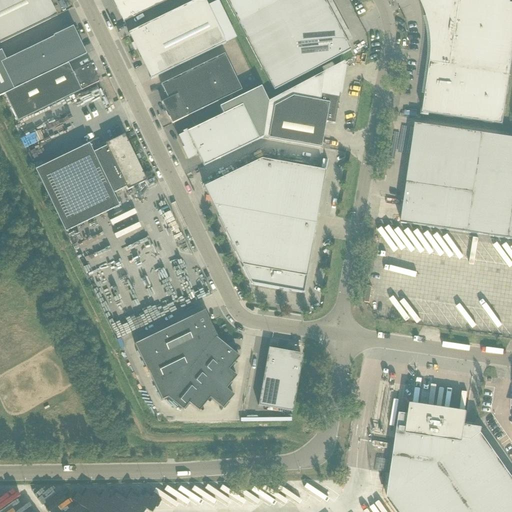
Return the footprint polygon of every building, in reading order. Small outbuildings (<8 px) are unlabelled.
[(49,0),(0,0),(0,43),(57,16),(49,0)] [(117,0),(120,6),(117,8),(123,21),(123,22),(123,23),(169,0),(117,0)] [(142,58),(147,55),(157,76),(225,44),(204,0),(197,0),(128,34),(129,35),(131,34),(142,58)] [(225,0),(238,24),(273,91),(350,51),(323,0),(225,0)] [(452,57),(450,66),(430,63),(423,113),(503,125),(511,63),(511,4),(511,0),(419,0),(421,2),(422,5),(423,8),(426,7),(427,9),(432,7),(434,12),(431,13),(432,14),(433,22),(434,29),(434,36),(433,44),(431,54),(452,57)] [(68,64),(86,55),(85,53),(84,54),(72,28),(55,37),(54,36),(53,37),(5,60),(0,49),(0,96),(4,94),(17,122),(53,104),(98,83),(95,76),(94,76),(93,73),(94,73),(90,65),(72,73),(68,64)] [(168,99),(161,102),(172,124),(241,91),(224,55),(161,85),(168,99)] [(178,136),(178,137),(187,155),(196,151),(203,166),(258,140),(263,138),(268,106),(268,102),(261,87),(219,107),(223,115),(178,136)] [(268,106),(263,138),(268,139),(321,148),(326,122),(334,124),(339,98),(338,98),(321,95),(320,102),(293,97),(274,107),(268,106)] [(511,138),(415,124),(401,223),(511,239),(511,138)] [(106,147),(93,153),(89,144),(35,170),(65,233),(119,207),(113,194),(126,188),(127,191),(146,181),(124,135),(105,144),(106,147)] [(250,285),(303,294),(314,235),(313,235),(317,214),(318,214),(325,171),(261,160),(204,187),(218,218),(250,285)] [(161,400),(161,401),(167,398),(183,411),(188,403),(199,412),(209,399),(222,409),(234,396),(226,389),(236,377),(228,370),(239,358),(216,338),(217,337),(209,322),(210,322),(204,311),(135,345),(135,344),(134,345),(161,400)] [(258,406),(292,412),(301,362),(267,356),(258,406)] [(451,397),(446,397),(445,410),(464,411),(465,388),(451,388),(451,397)] [(149,414),(149,415),(153,424),(154,424),(162,424),(162,417),(159,417),(156,411),(149,414)] [(511,511),(511,477),(482,434),(482,429),(477,428),(475,425),(400,414),(387,499),(396,511),(511,511)] [(0,511),(22,511),(13,497),(6,502),(0,492),(0,511)]
